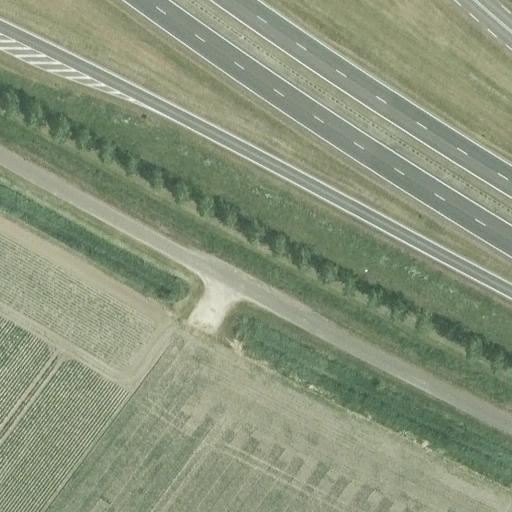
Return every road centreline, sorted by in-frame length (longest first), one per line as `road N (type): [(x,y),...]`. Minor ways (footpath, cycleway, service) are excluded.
road 1 (unclassified): [(511,424),(0,157)]
road 2 (trunk): [(0,27),(511,293)]
road 3 (trunk): [(145,0),(511,243)]
road 4 (trunk): [(511,181),(235,0)]
